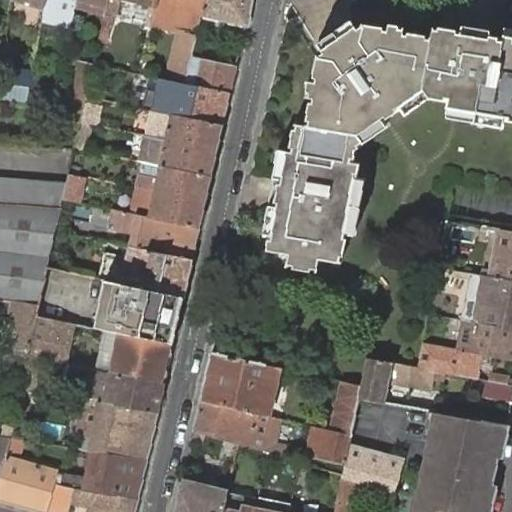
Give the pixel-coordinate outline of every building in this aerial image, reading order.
[(18,0),(46,8),(46,4),(47,0),(18,0)] [(78,0),(47,0),(46,4),(76,13),(77,7),(78,0)] [(78,0),(77,7),(99,14),(99,12),(105,14),(108,0),(78,0)] [(158,0),(108,0),(105,14),(105,16),(99,40),(106,42),(111,17),(117,18),(120,0),(129,0),(146,4),(141,24),(152,27),(152,26),(157,6),(158,0)] [(146,4),(129,0),(120,0),(117,18),(141,24),(146,4)] [(205,0),(158,0),(157,6),(152,26),(162,28),(163,24),(198,32),(201,17),(205,0)] [(205,0),(201,17),(206,18),(248,28),(251,0),(205,0)] [(289,254),(286,267),(316,272),(318,258),(341,262),(346,234),(354,235),(364,179),(356,178),(358,164),(352,163),(354,150),(386,127),(382,122),(400,109),(404,114),(428,98),(448,101),(446,117),(502,127),(503,120),(511,121),(511,29),(504,28),(502,39),(489,37),(490,32),(462,27),(460,32),(433,27),(431,38),(403,33),(404,28),(388,25),(387,29),(351,23),(350,21),(317,45),(323,53),(319,57),(317,56),(312,82),(308,82),(305,97),(310,98),(306,125),(294,124),(289,151),(278,150),(273,179),(282,181),(277,208),(268,206),(263,235),(269,236),(266,250),(289,254)] [(196,40),(177,35),(166,80),(167,80),(174,82),(186,84),(189,70),(192,59),(193,53),(196,40)] [(199,61),(194,86),(229,93),(235,68),(199,61)] [(72,101),(56,99),(55,106),(83,110),(86,96),(93,65),(81,62),(72,101)] [(133,96),(131,106),(172,114),(222,125),(229,93),(194,86),(186,84),(174,82),(167,80),(165,92),(147,89),(145,99),(133,96)] [(0,94),(0,101),(24,103),(25,85),(1,84),(0,94)] [(83,111),(66,110),(63,129),(78,132),(80,122),(83,111)] [(93,113),(83,111),(80,122),(91,125),(93,113)] [(217,151),(222,125),(172,114),(153,111),(148,137),(155,139),(161,140),(217,151)] [(155,139),(149,163),(160,166),(164,153),(159,152),(161,140),(155,139)] [(211,176),(217,151),(161,140),(159,152),(164,153),(161,166),(211,176)] [(160,166),(149,163),(147,175),(158,177),(160,166)] [(205,203),(211,176),(161,166),(158,177),(147,175),(140,174),(137,188),(150,191),(205,203)] [(85,177),(69,174),(63,199),(79,203),(85,177)] [(66,185),(0,180),(0,204),(61,208),(63,199),(66,185)] [(199,228),(205,203),(150,191),(137,188),(131,214),(149,218),(199,228)] [(55,231),(61,208),(0,204),(0,298),(1,299),(0,304),(0,367),(25,371),(28,356),(37,316),(47,268),(55,231)] [(192,260),(199,228),(149,218),(131,214),(111,209),(107,229),(131,234),(128,246),(192,260)] [(65,210),(61,224),(71,226),(74,211),(65,210)] [(440,222),(434,244),(437,244),(443,223),(440,222)] [(483,270),(482,275),(511,280),(511,231),(501,230),(500,232),(491,230),(489,237),(497,239),(490,272),(483,270)] [(121,283),(184,297),(192,260),(128,246),(126,256),(106,252),(100,279),(105,280),(121,283)] [(473,322),(511,329),(511,280),(482,275),(473,322)] [(173,344),(184,297),(121,283),(105,280),(95,328),(106,330),(118,333),(173,344)] [(75,324),(37,316),(28,356),(40,358),(67,364),(68,358),(74,332),(75,324)] [(481,354),(511,359),(511,329),(473,322),(462,320),(456,349),(481,354)] [(164,383),(173,344),(118,333),(106,330),(99,370),(100,370),(101,370),(111,372),(164,383)] [(423,343),(418,367),(433,370),(476,378),(478,368),(481,354),(456,349),(423,343)] [(211,353),(201,400),(269,416),(279,368),(211,353)] [(40,358),(28,356),(25,371),(21,390),(32,392),(33,392),(40,358)] [(366,358),(361,386),(359,398),(380,402),(383,383),(430,391),(431,379),(444,382),(446,373),(433,370),(418,367),(366,358)] [(478,368),(476,378),(485,380),(506,384),(508,375),(478,368)] [(103,402),(158,412),(164,383),(111,372),(103,402)] [(482,396),(511,402),(511,400),(511,385),(506,384),(485,380),(482,396)] [(361,386),(343,382),(333,431),(351,435),(359,398),(361,386)] [(0,399),(18,402),(21,392),(0,388),(0,399)] [(32,392),(21,390),(21,392),(18,402),(14,425),(12,433),(11,438),(22,440),(32,392)] [(147,461),(158,412),(90,401),(77,399),(77,406),(83,407),(75,449),(90,451),(93,452),(147,461)] [(269,416),(201,400),(194,432),(239,444),(251,448),(264,452),(272,417),(269,416)] [(488,511),(507,424),(435,411),(418,497),(413,496),(409,511),(488,511)] [(0,438),(0,479),(11,438),(12,433),(14,425),(5,424),(2,439),(0,438)] [(351,435),(333,431),(314,427),(308,452),(346,461),(349,444),(351,435)] [(11,438),(0,479),(0,499),(44,511),(69,511),(74,489),(54,486),(57,474),(58,472),(18,461),(24,440),(22,440),(11,438)] [(404,460),(349,444),(346,461),(343,476),(334,511),(356,511),(361,493),(348,489),(350,480),(388,491),(385,499),(384,505),(391,506),(395,491),(404,460)] [(60,475),(57,474),(54,486),(74,489),(138,500),(147,461),(93,452),(87,485),(67,482),(60,475)] [(230,489),(183,478),(175,511),(223,511),(229,492),(230,489)] [(361,493),(385,499),(388,491),(350,480),(348,489),(361,493)] [(74,489),(69,511),(134,511),(138,500),(74,489)] [(255,511),(258,499),(229,492),(223,511),(255,511)] [(289,511),(291,506),(258,499),(255,511),(289,511)]
